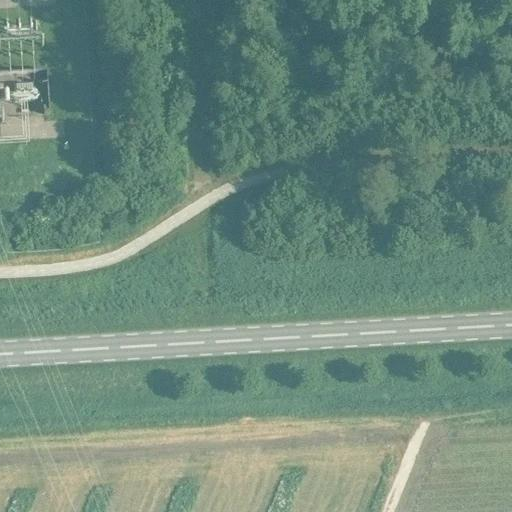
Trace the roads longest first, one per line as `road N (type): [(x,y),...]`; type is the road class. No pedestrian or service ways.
road 1 (primary): [(0,348),(511,320)]
road 2 (track): [(202,275),(204,0)]
